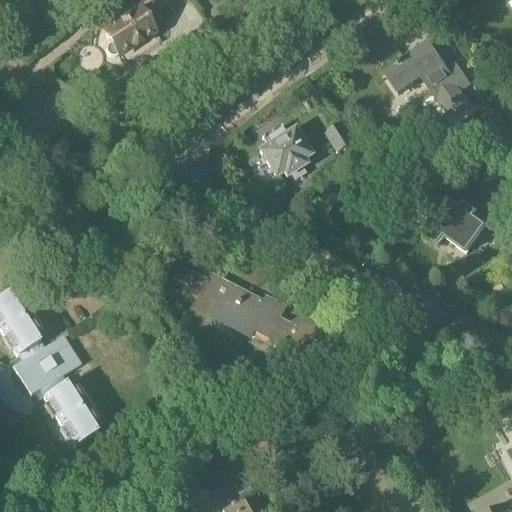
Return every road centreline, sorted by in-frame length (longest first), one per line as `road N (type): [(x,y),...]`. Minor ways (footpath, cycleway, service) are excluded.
road 1 (residential): [(511,345),(133,160)]
road 2 (residential): [(133,160),(358,0)]
